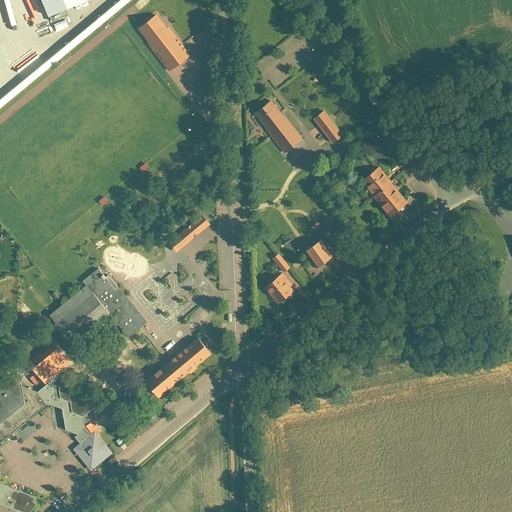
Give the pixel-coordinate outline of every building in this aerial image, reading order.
[(43,0),(50,16),(90,0),(43,0)] [(120,0),(63,47),(67,52),(132,0),(120,0)] [(158,14),(141,28),(152,42),(150,44),(171,71),(192,54),(170,27),(169,28),(158,14)] [(303,137),(273,98),(255,113),(285,151),(303,137)] [(326,109),(315,117),(334,142),(345,134),(326,109)] [(379,146),(368,155),(376,165),(387,157),(379,146)] [(409,201),(381,166),(364,179),(392,214),(409,201)] [(323,200),(305,213),(327,242),(345,229),(323,200)] [(204,213),(171,240),(178,249),(212,223),(204,213)] [(323,238),(309,248),(321,265),(335,255),(323,238)] [(291,267),(280,253),(274,257),(285,271),(291,267)] [(130,335),(148,320),(109,273),(107,275),(101,267),(85,280),(88,283),(103,301),(130,335)] [(284,272),(267,285),(280,303),(298,289),(284,272)] [(88,283),(51,313),(66,331),(103,301),(88,283)] [(170,360),(148,378),(161,394),(213,352),(200,336),(184,348),(170,360)] [(178,341),(164,353),(170,360),(184,348),(178,341)] [(36,498),(0,484),(0,444),(48,405),(62,410),(65,426),(78,433),(76,435),(82,442),(91,434),(84,418),(93,410),(91,399),(60,388),(49,384),(39,393),(23,386),(21,383),(11,379),(0,387),(0,504),(20,511),(33,511),(38,506),(36,498)] [(91,434),(82,442),(75,449),(93,469),(114,450),(96,430),(91,434)]
